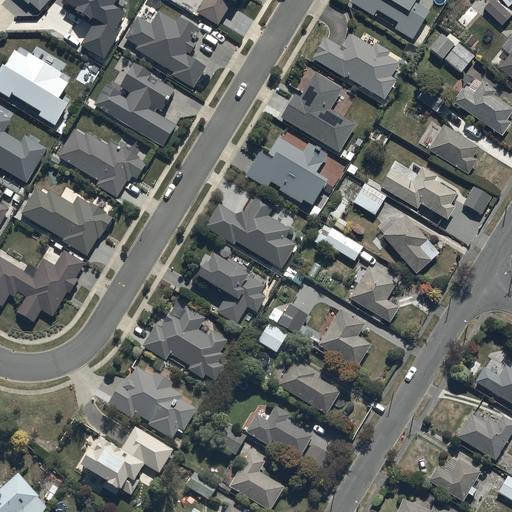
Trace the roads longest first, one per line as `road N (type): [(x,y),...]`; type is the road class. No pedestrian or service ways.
road 1 (residential): [(293,0),(85,347),(52,365),(0,362)]
road 2 (residential): [(480,280),(340,511)]
